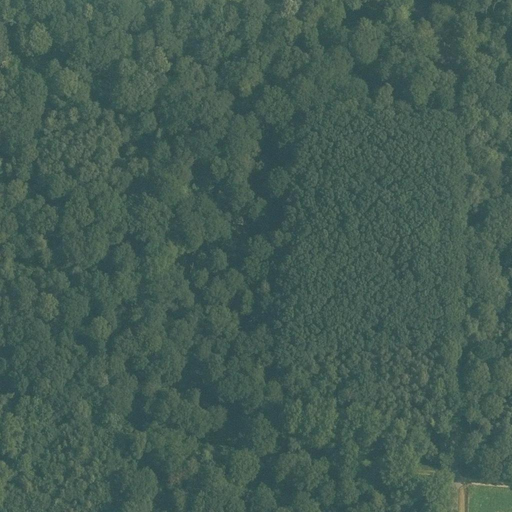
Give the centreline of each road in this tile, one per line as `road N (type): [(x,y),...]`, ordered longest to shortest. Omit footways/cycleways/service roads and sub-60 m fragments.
road 1 (unclassified): [(407,0),(433,38),(453,105),(453,511)]
road 2 (track): [(511,483),(0,437)]
